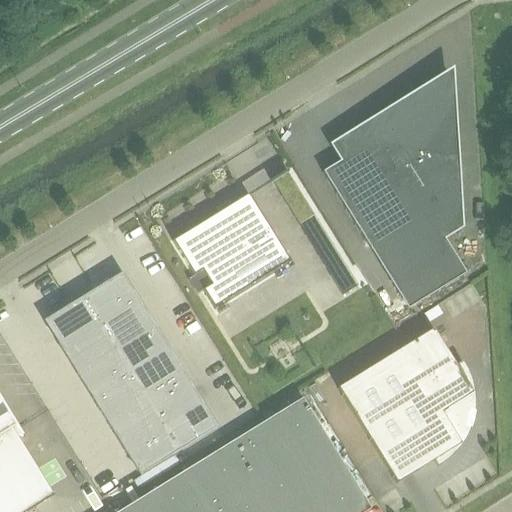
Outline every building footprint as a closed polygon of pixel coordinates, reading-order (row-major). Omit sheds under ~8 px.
[(453,138),(449,76),(383,117),(381,114),(329,146),(340,163),(322,173),(365,243),(407,311),(465,275),(444,241),(463,230),(457,137),(453,138)] [(178,251),(189,268),(188,268),(194,277),(202,272),(211,286),(203,291),(215,311),(217,309),(216,308),(287,264),(288,265),(290,264),(266,225),(248,196),(223,212),(220,207),(215,210),(218,214),(186,234),(173,242),(178,251)] [(345,267),(330,276),(342,295),(357,286),(345,267)] [(122,275),(44,323),(58,345),(140,476),(216,429),(135,297),(122,275)] [(468,435),(470,431),(471,428),(472,425),(473,422),(474,419),(475,415),(475,412),(475,410),(475,406),(475,400),(475,398),(475,394),(474,390),(473,388),(473,385),(471,381),(469,376),(467,371),(464,367),(462,363),(456,367),(433,330),(337,390),(397,485),(410,477),(433,463),(437,469),(440,467),(445,464),(449,461),(453,457),(456,454),(460,450),(463,445),(466,441),(467,438),(468,435)] [(368,511),(371,511),(302,400),(121,511),(368,511)] [(7,415),(6,416),(0,405),(0,511),(29,511),(53,497),(11,429),(14,427),(7,415)]
